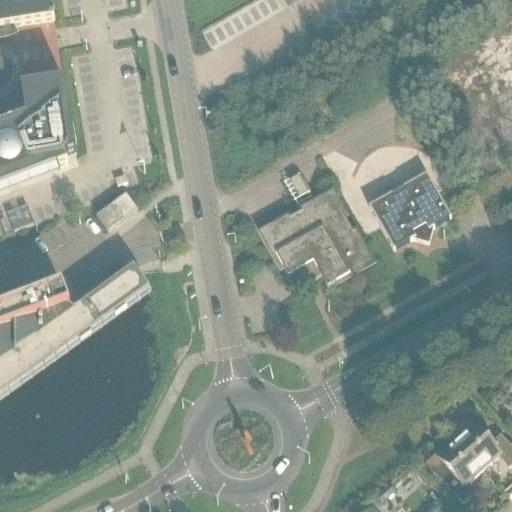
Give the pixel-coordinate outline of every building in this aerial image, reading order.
[(0,0),(0,31),(54,23),(50,0),(0,0)] [(0,134),(0,192),(67,167),(65,162),(76,158),(65,86),(21,94),(26,125),(0,134)] [(428,247),(430,242),(426,241),(428,234),(451,222),(426,178),(368,211),(393,254),(412,243),(428,247)] [(297,179),(288,184),(298,201),(307,196),(297,179)] [(96,219),(107,235),(137,213),(126,197),(96,219)] [(327,292),(370,267),(331,199),(263,237),(287,281),(304,272),(309,280),(317,275),(327,292)] [(0,395),(146,290),(138,279),(133,273),(74,315),(68,311),(70,310),(62,291),(0,314),(0,395)] [(477,429),(457,446),(483,475),(501,459),(509,467),(511,465),(511,448),(510,450),(500,439),(492,447),(477,429)] [(441,467),(432,475),(444,489),(445,488),(462,508),(472,500),(464,492),(483,475),(457,446),(438,463),(441,467)] [(381,507),(394,497),(389,490),(376,500),(381,507)]
